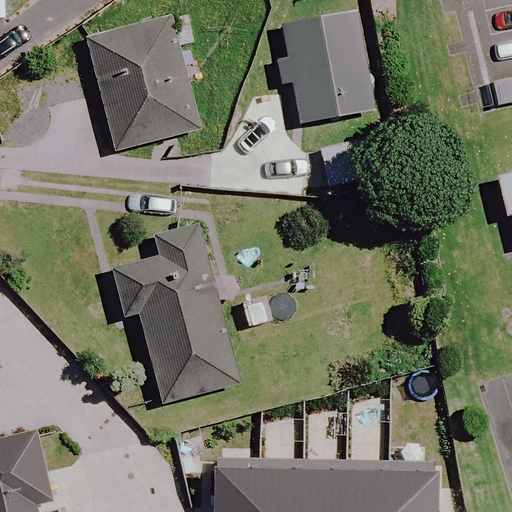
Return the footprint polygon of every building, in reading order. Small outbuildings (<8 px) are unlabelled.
[(192,48),(183,16),(81,43),(111,157),(197,135),(176,52),(192,48)] [(366,33),(281,34),(282,125),(367,125),(366,33)] [(301,157),(241,153),(239,192),(299,196),(301,157)] [(511,252),(511,177),(493,182),(509,253),(511,252)] [(234,388),(188,228),(141,242),(147,262),(108,274),(121,319),(136,315),(163,408),(234,388)] [(274,280),(267,244),(231,250),(238,287),(274,280)] [(82,511),(58,419),(0,434),(0,511),(82,511)] [(317,511),(308,475),(190,504),(191,511),(317,511)]
